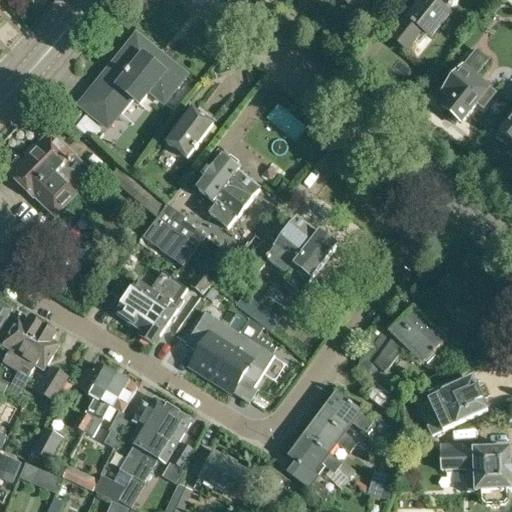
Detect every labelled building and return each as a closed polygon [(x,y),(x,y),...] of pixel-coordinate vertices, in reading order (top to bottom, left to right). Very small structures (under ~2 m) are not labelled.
[(391,39),(407,52),(422,33),(430,39),(450,15),(431,0),(407,0),(416,7),(391,39)] [(84,109),(108,129),(122,112),(117,109),(128,95),(140,105),(150,93),(164,104),(187,76),(151,47),(147,52),(133,41),(95,87),(99,90),(84,109)] [(447,102),(441,109),(443,111),(442,112),(446,115),(444,118),(454,127),(457,124),(461,127),(478,107),(482,110),(494,96),(473,79),(486,63),(476,54),(442,97),(447,102)] [(167,145),(188,161),(214,127),(193,111),(167,145)] [(76,130),(91,143),(101,131),(86,118),(76,130)] [(511,121),(502,134),(511,142),(511,121)] [(89,218),(112,239),(129,221),(106,200),(103,204),(84,187),(94,177),(50,134),(22,162),(18,158),(4,172),(8,176),(9,175),(33,200),(35,198),(54,217),(74,197),(92,214),(89,218)] [(209,216),(229,231),(238,220),(237,220),(260,191),(238,174),(239,172),(238,171),(239,165),(231,158),(225,161),(224,160),(198,192),(214,204),(216,202),(218,204),(209,216)] [(157,220),(164,208),(166,205),(120,166),(109,179),(157,220)] [(283,184),(276,194),(283,199),(290,190),(283,184)] [(143,239),(183,268),(205,238),(173,214),(164,208),(157,220),(143,239)] [(235,262),(224,276),(232,282),(240,272),(247,263),(260,273),(268,262),(288,277),(284,281),(301,294),(311,280),(337,248),(321,235),(319,237),(298,220),(274,251),(255,236),(234,261),(235,262)] [(188,286),(204,299),(222,274),(224,276),(235,262),(234,261),(217,249),(188,286)] [(116,315),(137,329),(171,280),(163,274),(151,292),(138,283),(116,315)] [(139,336),(154,346),(178,311),(178,310),(184,302),(181,300),(187,291),(171,280),(137,329),(141,332),(139,336)] [(212,290),(206,299),(212,303),(218,294),(212,290)] [(0,331),(13,310),(0,302),(0,331)] [(423,364),(445,342),(413,311),(398,326),(391,321),(352,372),(373,388),(366,396),(401,422),(402,420),(403,402),(396,402),(398,401),(379,386),(386,376),(374,364),(396,337),(423,364)] [(187,366),(209,380),(238,334),(204,313),(184,345),(196,353),(187,366)] [(16,372),(42,328),(30,320),(26,326),(19,321),(3,346),(10,351),(3,364),(4,364),(16,372)] [(16,372),(29,380),(36,367),(44,371),(59,346),(53,342),(56,337),(42,328),(16,372)] [(238,334),(209,380),(232,394),(241,380),(254,388),(274,356),(238,334)] [(95,416),(117,377),(97,365),(82,391),(94,399),(87,415),(82,413),(74,427),(85,434),(95,416)] [(35,392),(55,405),(70,379),(51,367),(35,392)] [(138,388),(117,377),(85,434),(93,438),(110,408),(123,414),(138,388)] [(8,384),(0,380),(0,397),(2,398),(8,384)] [(444,432),(488,412),(473,380),(459,386),(457,381),(440,388),(443,395),(430,401),(442,427),(437,429),(441,436),(444,434),(444,432)] [(337,396),(321,417),(345,435),(352,425),(366,435),(370,428),(382,437),(389,428),(375,418),(372,423),(360,414),(361,414),(337,396)] [(147,454),(174,411),(155,399),(128,443),(147,454)] [(140,466),(133,478),(126,490),(119,503),(133,510),(146,485),(145,484),(158,461),(166,466),(192,422),(174,411),(147,454),(147,455),(140,466)] [(123,414),(119,412),(109,432),(110,433),(104,444),(115,450),(126,429),(129,430),(134,421),(123,414)] [(321,417),(306,437),(329,455),(337,445),(351,455),(354,451),(365,460),(372,450),(359,440),(357,443),(345,435),(321,417)] [(28,461),(38,467),(42,459),(51,464),(64,439),(45,429),(28,461)] [(309,490),(326,504),(330,493),(315,482),(318,478),(314,476),(322,466),(335,475),(337,473),(348,482),(355,473),(344,463),(343,465),(329,455),(306,437),(290,458),(298,464),(289,475),(309,490)] [(170,462),(183,470),(194,452),(181,444),(170,462)] [(467,495),(475,494),(476,493),(480,493),(481,503),(485,507),(505,505),(508,502),(508,492),(511,491),(511,463),(511,450),(463,452),(463,446),(440,447),(441,473),(466,472),(467,495)] [(200,478),(234,498),(249,474),(237,466),(237,464),(227,458),(226,460),(215,453),(200,478)] [(20,464),(1,456),(0,458),(0,479),(11,484),(20,464)] [(122,471),(133,478),(140,466),(129,459),(122,471)] [(19,480),(32,485),(39,470),(26,465),(19,480)] [(62,479),(93,493),(99,480),(69,466),(62,479)] [(285,511),(299,487),(273,468),(266,481),(278,490),(265,511),(285,511)] [(367,495),(379,498),(386,475),(374,472),(367,495)] [(379,498),(391,502),(398,479),(386,475),(379,498)] [(95,491),(118,503),(126,488),(103,476),(95,491)] [(166,511),(183,511),(193,493),(179,485),(166,511)] [(60,511),(64,503),(55,499),(48,511),(60,511)]
